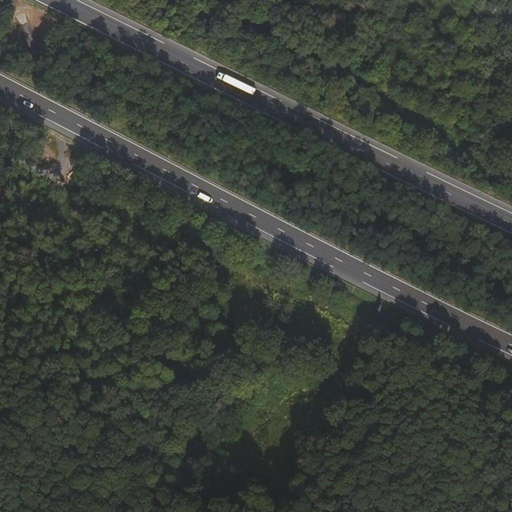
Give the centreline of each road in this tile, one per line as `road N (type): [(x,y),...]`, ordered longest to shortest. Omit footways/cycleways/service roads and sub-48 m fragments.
road 1 (trunk): [(0,84),(511,344)]
road 2 (trunk): [(511,222),(56,0)]
road 3 (track): [(511,401),(495,383),(234,270),(61,182)]
road 4 (unclassified): [(9,0),(42,80),(61,182),(0,149)]
road 5 (track): [(352,320),(354,339),(305,440),(277,434)]
